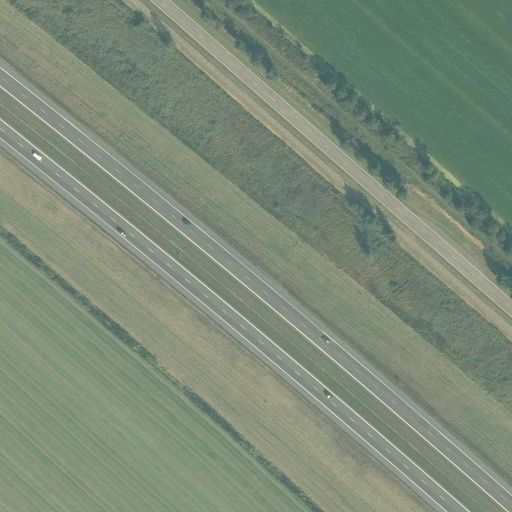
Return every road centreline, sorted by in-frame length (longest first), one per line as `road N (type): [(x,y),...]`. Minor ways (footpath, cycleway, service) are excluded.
road 1 (motorway): [(511,506),(0,79)]
road 2 (motorway): [(0,130),(454,511)]
road 3 (tertiary): [(511,310),(157,0)]
